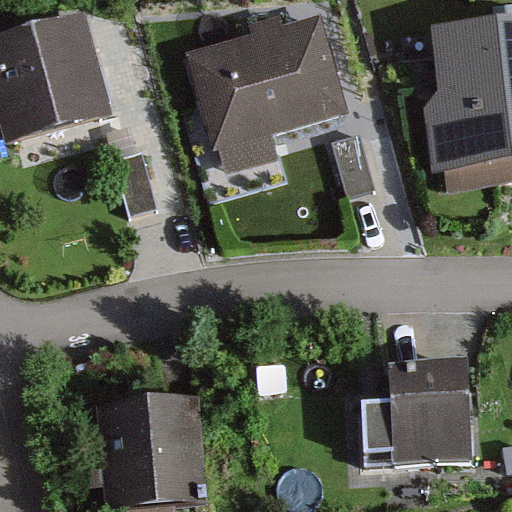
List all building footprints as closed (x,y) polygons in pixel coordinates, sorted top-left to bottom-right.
[(331,20),(194,59),(231,184),(285,168),(277,142),(359,118),(331,20)] [(94,26),(0,49),(0,96),(14,149),(119,122),(94,26)] [(511,170),(511,31),(448,40),(458,111),(437,114),(445,179),(511,170)] [(365,142),(338,149),(352,199),(379,192),(365,142)] [(144,158),(117,165),(131,222),(158,215),(144,158)] [(442,496),(441,474),(486,472),(481,374),(395,379),(402,498),(442,496)] [(219,511),(221,511),(210,405),(102,416),(111,511),(219,511)]
